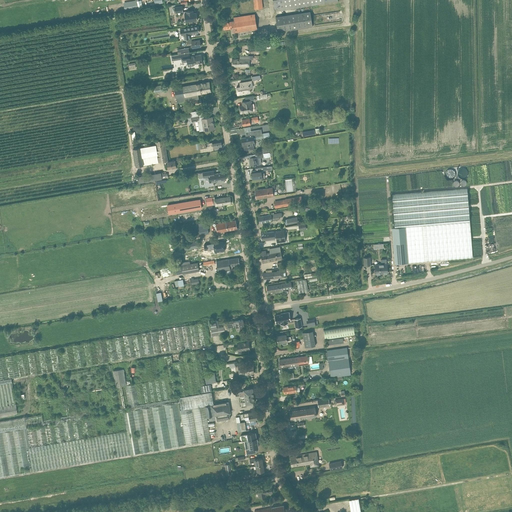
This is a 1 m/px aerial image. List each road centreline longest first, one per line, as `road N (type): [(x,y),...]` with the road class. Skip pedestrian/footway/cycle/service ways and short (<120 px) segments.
road 1 (unclassified): [(266,306),(511,256)]
road 2 (tertiary): [(238,210),(203,0)]
road 3 (tertiary): [(301,511),(277,477),(253,308)]
road 4 (unknown): [(511,176),(396,186),(394,242)]
